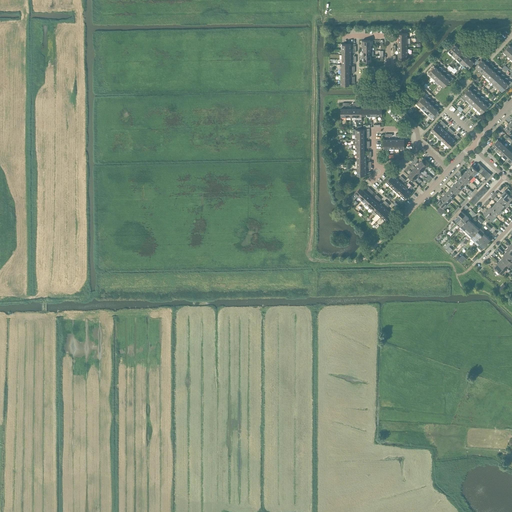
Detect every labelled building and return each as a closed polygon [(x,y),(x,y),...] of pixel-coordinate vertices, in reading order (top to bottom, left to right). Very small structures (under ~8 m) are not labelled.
[(455,44),(449,51),(453,54),(459,47),(459,48),(460,48),(463,45),(460,44),(458,47),(455,44)] [(503,51),(504,51),(507,54),(511,49),(511,46),(510,44),(503,51)] [(459,47),(453,54),(454,55),(457,58),(461,53),(463,51),(464,52),(467,49),(464,48),(462,50),(460,48),(459,48),(459,47)] [(461,53),(457,58),(460,61),(467,54),(467,55),(470,52),(468,51),(466,54),(464,52),(463,51),(461,53)] [(467,54),(460,61),(464,65),(470,58),(471,58),(471,59),(474,56),(472,55),(470,57),(467,55),(467,54)] [(470,58),(464,65),(468,68),(473,63),(474,64),(478,59),(476,58),(473,61),(471,59),(471,58),(470,58)] [(475,66),(479,69),(486,63),(489,60),(487,59),(485,62),(482,59),(475,66)] [(486,63),(479,69),(483,73),(490,66),(490,67),(493,64),(491,63),(489,65),(486,63)] [(428,73),(432,76),(439,70),(442,67),(440,66),(438,69),(435,66),(428,73)] [(490,66),(483,73),(487,76),(493,70),(494,70),(497,67),(494,67),(492,69),(490,67),(490,66)] [(439,70),(432,76),(436,80),(442,73),(443,74),(446,71),(444,70),(441,72),(439,70)] [(493,70),(487,76),(491,80),(497,73),(498,74),(501,71),(498,70),(496,72),(494,70),(493,70)] [(442,73),(436,80),(440,83),(446,77),(447,77),(450,74),(447,73),(445,76),(443,74),(442,73)] [(497,73),(491,80),(494,83),(501,77),(502,77),(505,74),(502,74),(500,76),(498,74),(497,73)] [(446,77),(440,83),(444,87),(449,82),(453,78),(451,77),(449,79),(446,77)] [(501,77),(494,83),(498,87),(505,80),(506,81),(508,78),(506,77),(504,79),(502,77),(501,77)] [(505,80),(498,87),(502,91),(507,85),(508,86),(511,81),(510,81),(508,83),(505,81),(506,81),(505,80)] [(469,88),(463,95),(461,97),(465,100),(466,98),(467,99),(473,92),(474,92),(476,89),(474,88),(472,91),(469,88)] [(473,92),(467,99),(470,102),(476,95),(477,96),(480,93),(478,92),(476,94),(474,92),(473,92)] [(476,95),(470,102),(474,105),(480,99),(481,99),(484,96),(482,96),(480,98),(477,96),(476,95)] [(423,96),(417,103),(421,106),(427,100),(428,100),(431,97),(428,96),(426,99),(423,96)] [(480,99),(474,105),(474,106),(478,109),(484,102),(485,103),(488,100),(485,99),(483,101),(481,100),(481,99),(480,99)] [(427,100),(421,106),(424,110),(431,103),(432,104),(434,101),(432,100),(430,102),(428,100),(427,100)] [(484,102),(478,109),(482,113),(487,107),(488,108),(492,103),(489,103),(487,105),(485,103),(484,102)] [(431,103),(424,110),(428,113),(435,107),(438,104),(436,104),(434,106),(432,104),(431,103)] [(435,107),(428,113),(434,119),(440,113),(438,112),(442,108),(440,107),(438,109),(435,107)] [(437,123),(431,129),(434,132),(435,133),(440,127),(440,126),(437,123)] [(440,127),(435,133),(438,136),(444,130),(440,127)] [(444,130),(438,136),(441,139),(442,140),(448,133),(447,133),(444,130)] [(448,133),(442,140),(445,142),(445,143),(446,143),(448,141),(452,137),(451,137),(448,133)] [(448,141),(446,143),(446,144),(450,147),(456,141),(452,137),(448,141)] [(495,143),(492,146),(496,150),(502,144),(498,139),(497,140),(495,143)] [(502,144),(496,150),(497,150),(497,151),(501,154),(507,148),(503,144),(502,144)] [(507,148),(501,154),(502,155),(506,159),(511,152),(507,148)] [(419,163),(425,170),(428,166),(422,160),(419,163)] [(415,167),(421,173),(425,170),(419,163),(415,167)] [(467,169),(474,176),(478,171),(476,169),(474,167),(472,165),(467,169)] [(412,171),(418,177),(421,173),(415,167),(412,171)] [(463,174),(470,180),(474,176),(467,169),(463,174)] [(408,175),(414,181),(418,177),(412,171),(408,175)] [(459,179),(466,185),(470,180),(463,174),(459,179)] [(392,175),(386,181),(390,184),(392,183),(393,181),(396,178),(395,178),(392,175)] [(392,183),(390,184),(390,185),(393,187),(394,188),(400,182),(399,182),(399,181),(396,178),(393,181),(392,183)] [(455,183),(461,189),(466,185),(459,179),(455,183)] [(400,182),(394,188),(398,192),(403,185),(400,182)] [(450,188),(457,194),(461,189),(455,183),(450,188)] [(403,185),(398,192),(401,195),(407,189),(403,185)] [(360,187),(354,193),(358,196),(364,190),(360,187)] [(446,193),(453,199),(457,194),(450,188),(446,193)] [(407,189),(401,195),(405,199),(411,192),(407,189)] [(364,190),(358,196),(361,199),(362,199),(362,200),(364,197),(368,194),(367,193),(364,190)] [(511,196),(505,190),(501,194),(503,195),(510,202),(511,200),(511,196)] [(442,197),(448,203),(453,199),(446,193),(442,197)] [(362,200),(365,203),(371,197),(368,194),(364,197),(362,200)] [(502,196),(499,199),(507,206),(510,202),(503,195),(502,196)] [(371,197),(365,203),(366,203),(369,207),(375,201),(371,197)] [(437,202),(441,206),(444,208),(448,203),(442,197),(437,202)] [(467,197),(461,204),(462,206),(469,199),(467,197)] [(496,203),(503,210),(507,206),(499,199),(496,203)] [(375,201),(369,207),(373,210),(374,209),(379,204),(375,201)] [(379,204),(374,209),(378,213),(384,207),(383,206),(381,204),(380,203),(379,204)] [(492,207),(498,213),(500,214),(503,210),(496,203),(492,207)] [(491,206),(487,210),(495,217),(498,213),(492,207),(491,205),(491,206)] [(437,210),(442,214),(446,210),(444,208),(441,206),(437,210)] [(384,207),(378,213),(382,216),(387,210),(384,207)] [(387,210),(382,216),(385,220),(391,214),(387,210)] [(461,210),(454,218),(452,220),(453,221),(455,222),(456,223),(458,221),(458,222),(465,214),(461,210)] [(487,210),(484,213),(491,220),(494,217),(495,217),(487,210)] [(465,214),(458,222),(462,225),(468,218),(469,217),(465,214)] [(468,218),(462,225),(461,226),(465,230),(472,222),(468,218)] [(472,222),(465,230),(469,233),(476,225),(472,222)] [(476,225),(469,233),(472,237),(479,229),(476,225)] [(472,237),(471,238),(475,241),(476,240),(483,232),(484,231),(481,228),(480,228),(479,229),(472,237)] [(483,232),(476,240),(480,244),(487,236),(483,233),(483,232)] [(480,244),(478,246),(481,250),(491,240),(487,236),(480,244)] [(511,254),(507,250),(503,254),(504,255),(511,261),(511,259),(511,254)] [(504,255),(501,259),(509,266),(511,268),(511,265),(511,262),(511,261),(504,255)] [(497,263),(505,270),(509,266),(501,259),(497,263)] [(493,267),(497,269),(495,271),(495,272),(498,274),(499,274),(500,273),(501,274),(505,270),(497,263),(493,267)]
